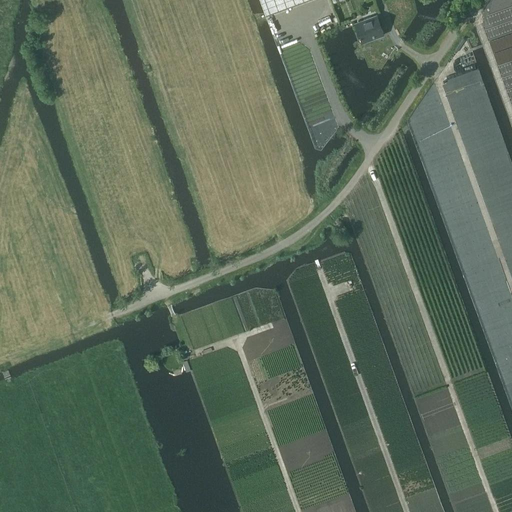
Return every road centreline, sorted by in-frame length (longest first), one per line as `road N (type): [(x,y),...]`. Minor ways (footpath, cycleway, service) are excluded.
road 1 (unclassified): [(479,0),(368,163),(317,222),(252,261),(120,313)]
road 2 (track): [(496,511),(368,163)]
